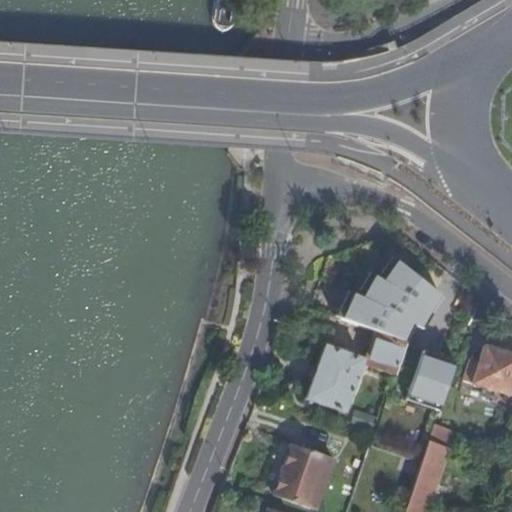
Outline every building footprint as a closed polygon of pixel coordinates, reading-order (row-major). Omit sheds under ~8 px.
[(389,289),(374,332),(404,342),(403,347),(425,356),(443,308),(389,289)] [(315,292),(310,309),(345,321),(351,305),(315,292)] [(404,342),(374,332),(365,359),(372,361),(370,368),(393,376),(403,347),(404,342)] [(511,389),(511,352),(484,344),(472,383),(510,395),(511,389)] [(323,347),(305,398),(343,411),(361,360),(323,347)] [(372,361),(365,359),(363,366),(370,368),(372,361)] [(453,404),(441,400),(433,424),(444,427),(453,404)] [(428,441),(429,435),(406,427),(396,456),(420,463),(428,441)] [(335,453),(292,438),(273,494),(315,510),(335,453)] [(428,441),(420,463),(403,511),(426,511),(449,448),(428,441)]
